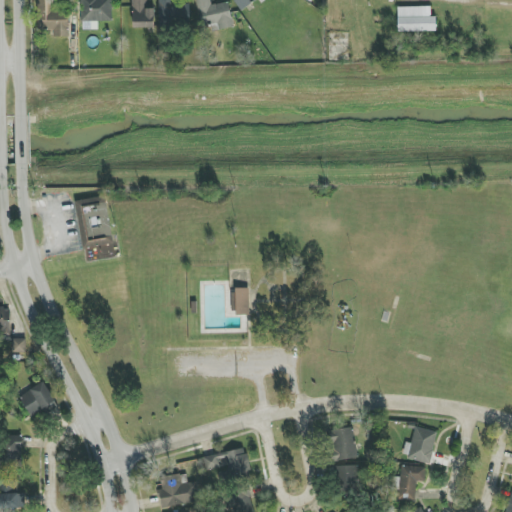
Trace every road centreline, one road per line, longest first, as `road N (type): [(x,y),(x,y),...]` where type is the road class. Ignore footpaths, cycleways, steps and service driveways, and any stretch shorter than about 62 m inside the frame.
road 1 (residential): [(100,465),(263,416),(333,405),(430,402),(511,422)]
road 2 (tertiary): [(131,511),(122,458),(29,262)]
road 3 (tertiary): [(12,269),(83,421),(108,511)]
road 4 (residential): [(506,421),(483,503),(469,511),(453,507),(450,489),(469,412)]
road 5 (residential): [(299,409),(308,489),(298,501),(281,496),(256,418)]
road 6 (residential): [(52,511),(52,441),(101,411)]
